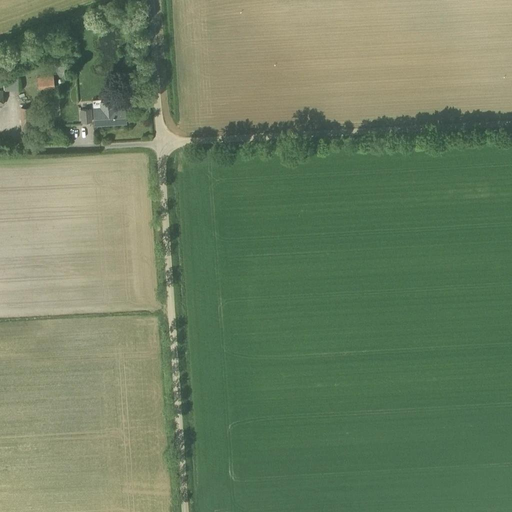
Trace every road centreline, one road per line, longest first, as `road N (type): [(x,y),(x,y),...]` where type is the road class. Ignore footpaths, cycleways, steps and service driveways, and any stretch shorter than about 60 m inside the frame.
road 1 (unclassified): [(185,511),(159,137)]
road 2 (unclassified): [(159,137),(511,116)]
road 3 (unclassified): [(159,137),(150,0)]
